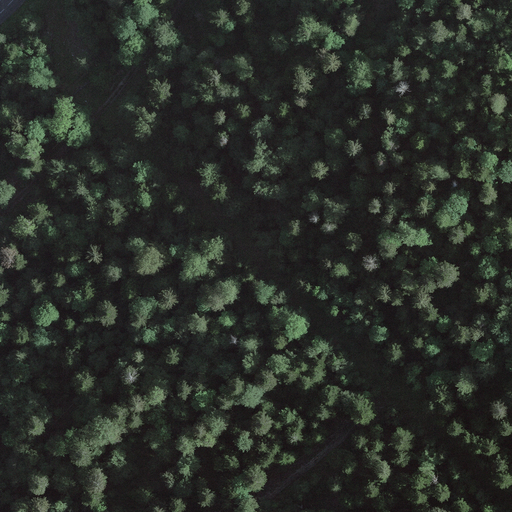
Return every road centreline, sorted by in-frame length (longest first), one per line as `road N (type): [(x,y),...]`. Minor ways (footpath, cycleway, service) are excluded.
road 1 (track): [(0,212),(115,92),(180,0)]
road 2 (track): [(238,511),(374,407)]
